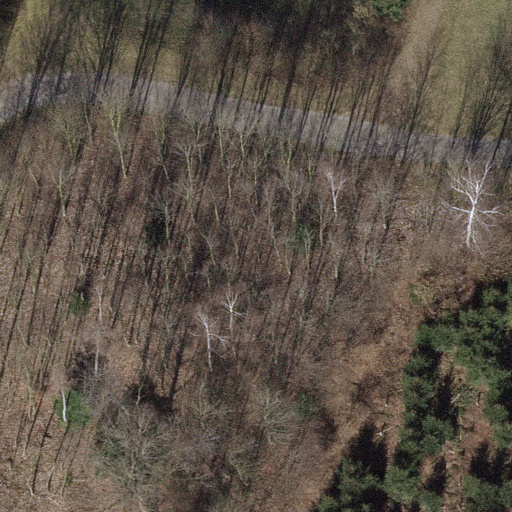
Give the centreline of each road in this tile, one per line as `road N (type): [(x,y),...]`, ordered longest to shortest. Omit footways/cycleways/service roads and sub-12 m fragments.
road 1 (track): [(511,153),(405,146),(96,84),(48,88),(0,109)]
road 2 (track): [(434,0),(372,140)]
